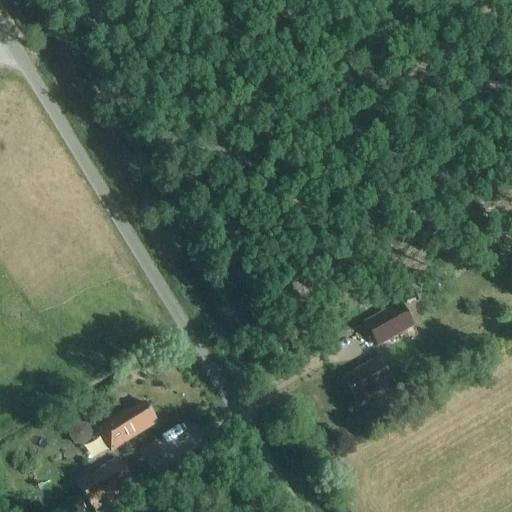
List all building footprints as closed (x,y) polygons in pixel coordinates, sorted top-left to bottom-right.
[(376,349),(414,327),(400,302),(362,324),(376,349)] [(375,361),(366,366),(344,379),(357,403),(389,386),(385,379),(394,374),(388,363),(379,368),(375,361)] [(150,424),(154,421),(144,404),(131,412),(129,409),(95,430),(109,453),(152,426),(150,424)] [(70,430),(69,438),(74,445),(82,446),(88,441),(90,433),(85,427),(77,425),(70,430)] [(117,459),(77,483),(92,508),(132,483),(117,459)]
